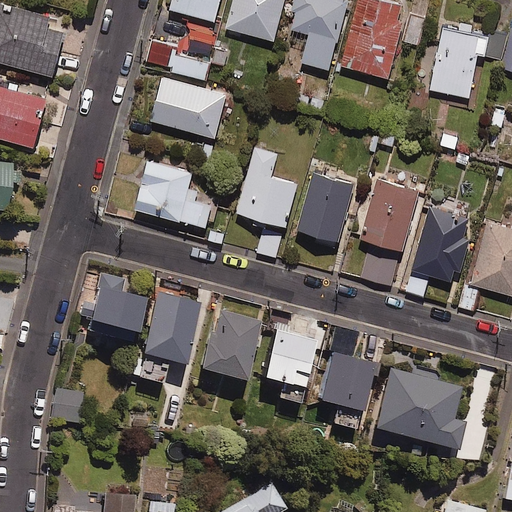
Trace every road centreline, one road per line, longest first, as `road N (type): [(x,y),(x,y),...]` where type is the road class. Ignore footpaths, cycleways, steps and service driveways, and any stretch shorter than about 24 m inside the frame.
road 1 (residential): [(511,343),(68,228)]
road 2 (residential): [(15,511),(28,376),(68,228)]
road 3 (residential): [(68,228),(128,0)]
